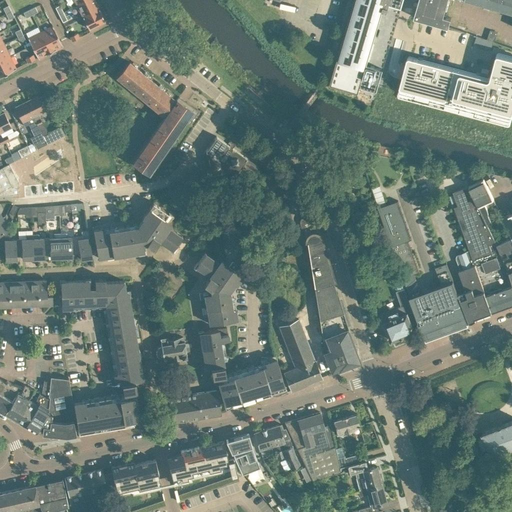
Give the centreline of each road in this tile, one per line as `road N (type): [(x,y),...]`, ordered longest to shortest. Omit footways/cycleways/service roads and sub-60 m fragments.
road 1 (residential): [(372,375),(327,212),(281,146),(230,105)]
road 2 (residential): [(16,204),(169,181),(230,105)]
road 3 (unclassified): [(372,375),(511,322)]
road 4 (residential): [(0,90),(128,26)]
road 5 (residential): [(413,511),(372,375)]
road 6 (unknown): [(480,333),(435,199)]
road 7 (residential): [(75,326),(89,455)]
road 8 (residential): [(230,105),(128,26)]
road 9 (residential): [(271,411),(256,364),(254,291)]
